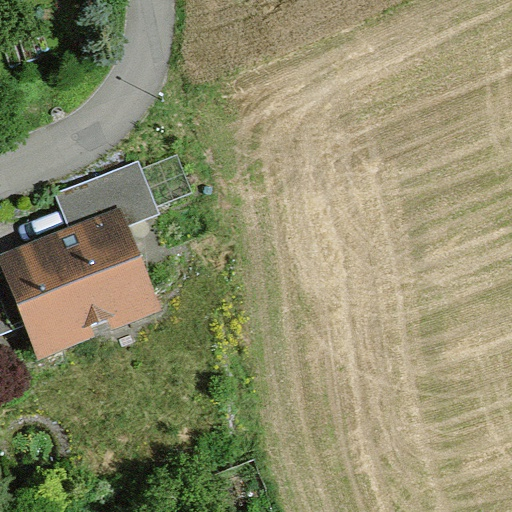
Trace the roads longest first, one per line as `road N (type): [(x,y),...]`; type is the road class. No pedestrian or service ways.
road 1 (track): [(238,511),(225,491),(217,384),(219,225),(159,33)]
road 2 (residential): [(151,0),(159,33),(130,101),(87,132),(0,171)]
